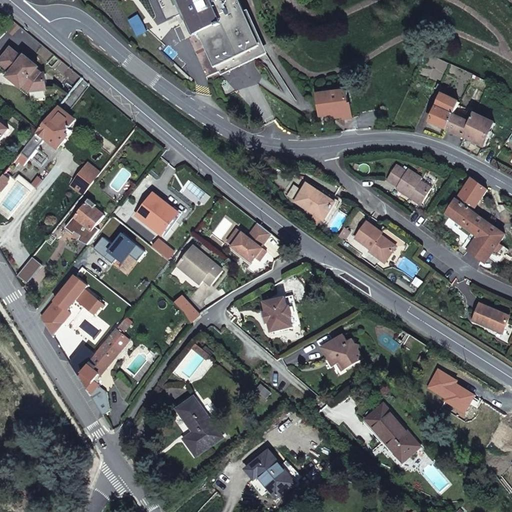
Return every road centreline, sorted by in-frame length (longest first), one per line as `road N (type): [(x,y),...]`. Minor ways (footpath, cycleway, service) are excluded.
road 1 (secondary): [(42,27),(320,251)]
road 2 (tertiary): [(318,148),(239,136),(83,22),(61,18),(42,27)]
road 3 (residential): [(115,459),(211,312),(320,251)]
road 4 (residential): [(318,148),(426,241),(511,292)]
road 5 (secondary): [(320,251),(511,373)]
road 6 (residential): [(115,459),(0,275)]
road 7 (tertiary): [(511,187),(417,140),(318,148)]
